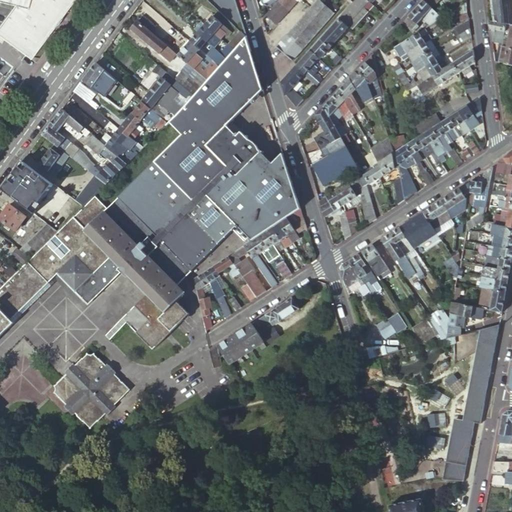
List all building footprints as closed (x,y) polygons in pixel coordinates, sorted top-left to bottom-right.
[(0,0),(0,3),(16,8),(27,11),(29,0),(0,0)] [(29,0),(27,11),(16,8),(0,27),(0,36),(25,55),(26,56),(67,0),(29,0)] [(67,0),(26,56),(31,60),(74,0),(67,0)] [(277,0),(266,13),(277,23),(297,0),(277,0)] [(319,0),(318,0),(277,47),(293,60),(334,13),(319,0)] [(351,30),(374,5),(371,3),(370,1),(368,0),(354,0),(353,3),(326,32),(335,40),(347,27),(351,30)] [(425,0),(423,0),(403,22),(412,30),(424,17),(428,20),(432,16),(438,21),(443,17),(433,7),(425,0)] [(470,19),(469,13),(456,16),(458,22),(470,19)] [(220,38),(221,37),(224,34),(228,29),(223,24),(223,23),(214,14),(206,23),(215,32),(214,33),(220,38)] [(143,15),(138,20),(151,31),(155,26),(143,15)] [(159,51),(166,44),(151,31),(138,20),(132,28),(159,51)] [(507,24),(490,20),(491,31),(496,32),(496,30),(505,32),(507,24)] [(206,23),(203,21),(195,30),(198,32),(206,23)] [(456,30),(458,36),(471,28),(470,22),(456,30)] [(215,32),(206,23),(198,32),(214,46),(220,38),(214,33),(215,32)] [(462,42),(472,36),(471,28),(458,36),(462,42)] [(234,49),(246,36),(239,29),(236,32),(238,34),(229,44),(234,49)] [(496,32),(491,31),(492,40),(500,41),(504,42),(505,36),(506,32),(505,32),(496,30),(496,32)] [(191,40),(200,49),(206,54),(209,51),(214,46),(198,32),(191,40)] [(326,32),(321,38),(329,46),(335,40),(326,32)] [(420,32),(403,43),(409,53),(417,48),(427,42),(420,32)] [(511,37),(510,37),(505,36),(504,42),(502,47),(511,49),(511,37)] [(251,77),(263,88),(247,37),(229,56),(251,77)] [(321,38),(310,50),(319,58),(329,46),(321,38)] [(199,72),(207,79),(211,75),(205,70),(198,64),(200,62),(194,56),(200,49),(191,40),(178,54),(199,72)] [(432,40),(427,42),(432,50),(437,48),(432,40)] [(427,42),(417,48),(422,56),(432,50),(427,42)] [(226,58),(234,49),(229,44),(221,53),(226,58)] [(220,52),(214,46),(209,51),(215,57),(220,52)] [(511,64),(511,49),(502,47),(500,54),(499,62),(511,64)] [(417,48),(409,53),(413,60),(416,59),(422,56),(417,48)] [(438,59),(442,56),(437,48),(432,50),(438,59)] [(476,63),(474,49),(454,62),(460,72),(463,71),(470,66),(476,63)] [(310,50),(304,58),(312,66),(319,58),(310,50)] [(427,65),(438,59),(432,50),(422,56),(427,65)] [(342,58),(334,51),(329,57),(336,64),(342,58)] [(221,63),(226,58),(221,53),(220,52),(215,57),(221,63)] [(409,53),(404,56),(408,63),(413,60),(409,53)] [(374,67),(372,55),(358,70),(366,78),(371,83),(377,77),(376,72),(374,70),(374,69),(373,68),(374,67)] [(165,149),(181,217),(248,146),(253,140),(252,139),(250,138),(249,138),(247,136),(240,130),(236,134),(227,125),(231,120),(253,99),(253,98),(253,97),(253,96),(252,95),(242,86),(251,77),(229,56),(207,79),(201,86),(194,93),(194,94),(188,100),(182,106),(174,114),(169,121),(181,133),(165,149)] [(404,56),(392,63),(396,69),(400,66),(401,68),(408,64),(408,63),(404,56)] [(421,69),(427,65),(422,56),(416,59),(421,69)] [(448,66),(442,56),(438,59),(443,69),(448,66)] [(304,58),(296,66),(305,74),(317,85),(322,79),(315,72),(317,70),(312,66),(304,58)] [(416,59),(413,60),(419,70),(421,69),(416,59)] [(443,69),(438,59),(427,65),(433,75),(443,69)] [(205,70),(211,75),(219,66),(213,61),(205,70)] [(117,80),(96,62),(83,80),(99,92),(109,79),(114,83),(117,80)] [(454,62),(448,66),(443,69),(450,79),(460,72),(454,62)] [(433,75),(427,65),(421,69),(419,70),(425,80),(433,75)] [(296,66),(289,74),(298,82),(305,74),(296,66)] [(167,71),(165,69),(147,91),(149,93),(167,71)] [(450,79),(443,69),(433,75),(440,85),(450,79)] [(180,81),(186,73),(182,70),(176,78),(180,81)] [(366,78),(358,70),(351,78),(357,89),(366,78)] [(168,109),(170,110),(172,108),(170,107),(171,105),(171,104),(168,101),(164,98),(173,87),(174,86),(173,85),(175,82),(177,84),(179,81),(167,71),(149,93),(163,105),(168,109)] [(201,86),(207,79),(199,72),(193,79),(197,83),(201,86)] [(191,90),(197,83),(193,79),(186,73),(180,81),(191,90)] [(289,74),(282,82),(288,100),(296,108),(304,99),(292,88),(298,82),(289,74)] [(425,80),(416,86),(422,96),(440,85),(433,75),(425,80)] [(253,98),(253,99),(263,88),(251,77),(242,86),(252,95),(253,96),(253,97),(253,98)] [(383,95),(377,77),(371,83),(369,85),(374,99),(383,95)] [(357,89),(351,78),(337,92),(346,100),(350,107),(354,101),(351,94),(357,89)] [(371,83),(366,78),(357,89),(365,104),(374,99),(369,85),(371,83)] [(109,79),(99,92),(105,96),(114,83),(109,79)] [(130,91),(117,80),(114,83),(128,94),(130,91)] [(182,95),(188,89),(179,81),(177,84),(175,82),(173,85),(174,86),(173,87),(177,90),(182,95)] [(95,93),(81,82),(75,91),(88,102),(91,98),(95,93)] [(194,93),(201,86),(197,83),(191,90),(194,93)] [(480,90),(479,83),(465,86),(467,92),(480,90)] [(168,101),(171,97),(177,90),(173,87),(164,98),(168,101)] [(182,95),(188,100),(194,94),(188,89),(182,95)] [(134,94),(130,91),(128,94),(119,105),(123,108),(134,94)] [(346,100),(337,92),(330,100),(339,108),(343,115),(346,119),(350,116),(353,114),(350,107),(346,100)] [(160,116),(163,118),(165,115),(159,110),(163,105),(149,93),(142,101),(150,108),(160,116)] [(170,110),(174,114),(182,106),(171,97),(168,101),(171,104),(171,105),(170,107),(172,108),(170,110)] [(483,110),(481,97),(469,105),(475,115),(479,113),(483,110)] [(91,98),(88,102),(96,109),(99,105),(91,98)] [(339,108),(330,100),(325,106),(335,126),(340,135),(344,133),(340,124),(341,123),(338,120),(343,115),(339,108)] [(132,112),(141,119),(150,108),(142,101),(132,112)] [(359,110),(354,101),(350,107),(353,114),(359,110)] [(159,110),(165,115),(168,112),(166,111),(168,109),(163,105),(159,110)] [(475,115),(469,105),(459,111),(466,121),(475,115)] [(325,106),(317,115),(326,131),(335,126),(325,106)] [(62,108),(55,118),(63,125),(66,121),(80,133),(83,129),(85,127),(62,108)] [(150,128),(154,124),(160,116),(150,108),(141,119),(150,128)] [(459,111),(451,117),(457,127),(460,125),(464,130),(469,127),(469,126),(466,121),(459,111)] [(137,124),(141,119),(132,112),(119,128),(132,140),(137,134),(140,136),(143,132),(140,130),(142,129),(137,124)] [(415,128),(419,137),(423,134),(432,129),(441,123),(437,114),(415,128)] [(480,124),(475,115),(466,121),(471,129),(480,124)] [(154,124),(161,129),(167,122),(163,118),(160,116),(154,124)] [(350,116),(346,119),(350,127),(354,124),(350,116)] [(457,127),(451,117),(441,123),(453,141),(462,135),(457,127)] [(55,118),(50,125),(58,131),(63,125),(55,118)] [(66,121),(63,125),(78,138),(79,137),(83,132),(84,130),(83,129),(80,133),(66,121)] [(441,123),(432,129),(444,147),(450,143),(453,141),(441,123)] [(50,125),(42,135),(54,143),(64,151),(66,153),(74,144),(58,131),(50,125)] [(462,135),(463,136),(472,131),(469,127),(464,130),(460,125),(457,127),(462,135)] [(326,131),(314,138),(320,149),(342,138),(340,135),(335,126),(326,131)] [(130,143),(133,140),(132,140),(119,128),(112,137),(126,148),(131,153),(133,151),(134,150),(135,149),(136,150),(137,151),(139,150),(137,149),(130,143)] [(438,156),(444,152),(446,150),(444,147),(432,129),(423,134),(434,151),(438,156)] [(372,133),(366,136),(370,142),(375,140),(372,133)] [(112,137),(109,134),(102,142),(105,145),(112,137)] [(419,137),(414,140),(421,150),(426,156),(431,153),(434,151),(423,134),(419,137)] [(404,135),(395,137),(398,151),(405,146),(407,145),(404,135)] [(395,137),(394,136),(389,137),(390,137),(396,152),(398,151),(395,137)] [(126,148),(112,137),(105,145),(106,145),(118,155),(119,156),(126,148)] [(394,153),(396,152),(390,137),(385,140),(393,154),(394,153)] [(105,145),(102,142),(97,138),(90,146),(98,154),(103,148),(106,145),(105,145)] [(253,140),(248,146),(257,155),(261,150),(259,149),(259,147),(258,146),(253,140)] [(387,158),(393,154),(385,140),(379,144),(387,158)] [(407,145),(405,146),(411,156),(415,163),(418,168),(423,164),(425,163),(418,152),(421,150),(414,140),(407,145)] [(468,144),(475,154),(480,151),(473,141),(468,144)] [(64,151),(54,143),(39,163),(54,174),(66,158),(61,155),(64,151)] [(74,144),(66,153),(69,155),(72,158),(75,154),(80,148),(74,144)] [(387,158),(379,144),(373,147),(381,162),(387,158)] [(118,155),(106,145),(103,148),(109,154),(107,157),(111,161),(112,161),(118,155)] [(181,217),(192,270),(237,225),(238,224),(246,233),(253,240),(259,236),(266,231),(273,226),(280,222),(301,208),(297,197),(257,155),(248,146),(181,217)] [(411,156),(405,146),(398,151),(400,166),(402,177),(403,183),(408,182),(414,195),(420,191),(413,179),(411,180),(406,170),(408,168),(404,161),(411,156)] [(446,150),(458,166),(463,162),(452,146),(446,150)] [(347,147),(314,165),(324,184),(336,178),(339,183),(354,175),(351,170),(358,167),(354,160),(347,147)] [(371,167),(372,168),(374,166),(381,162),(373,147),(370,148),(372,152),(365,156),(366,158),(371,167)] [(80,148),(75,154),(80,158),(81,157),(90,164),(92,162),(85,153),(80,148)] [(130,158),(136,153),(133,151),(131,153),(126,148),(119,156),(123,159),(127,155),(130,158)] [(180,283),(192,270),(181,217),(165,149),(107,207),(94,194),(85,203),(83,205),(58,230),(39,250),(30,258),(29,259),(24,263),(16,272),(10,278),(3,285),(0,287),(0,329),(50,280),(59,272),(94,237),(112,255),(122,265),(125,269),(130,274),(148,293),(168,312),(180,300),(189,292),(180,283)] [(257,155),(297,197),(283,153),(273,163),(261,150),(257,155)] [(438,157),(438,156),(434,151),(431,153),(436,160),(439,158),(438,157)] [(447,164),(451,170),(455,168),(444,152),(438,156),(445,165),(447,164)] [(382,164),(375,169),(381,178),(391,172),(396,169),(394,153),(393,154),(387,158),(381,162),(382,164)] [(75,154),(72,158),(86,168),(90,164),(81,157),(80,158),(75,154)] [(123,159),(119,156),(118,155),(112,161),(120,168),(126,162),(123,159)] [(415,163),(411,156),(404,161),(408,168),(415,163)] [(98,164),(103,169),(111,161),(107,157),(106,157),(104,159),(98,164)] [(358,167),(362,174),(372,168),(371,167),(366,158),(362,161),(359,157),(354,160),(358,167)] [(499,161),(498,164),(497,171),(507,173),(508,165),(504,157),(499,161)] [(54,183),(24,160),(3,188),(35,213),(42,203),(40,201),(54,183)] [(120,168),(112,161),(111,161),(103,169),(112,176),(120,168)] [(90,164),(86,168),(89,171),(95,164),(92,162),(90,164)] [(91,172),(95,176),(103,169),(98,164),(96,166),(91,172)] [(423,164),(418,168),(427,186),(433,182),(423,164)] [(472,181),(471,191),(474,191),(475,199),(487,202),(494,166),(484,173),(483,182),(472,180),(472,181)] [(105,183),(112,176),(103,169),(95,176),(105,183)] [(360,189),(361,194),(367,225),(377,219),(368,186),(371,184),(371,185),(381,178),(375,169),(365,175),(365,176),(361,179),(360,183),(361,187),(360,189)] [(511,173),(507,173),(497,171),(496,176),(509,179),(508,185),(511,185),(511,173)] [(80,199),(85,203),(94,194),(105,183),(95,176),(82,192),(84,193),(80,199)] [(357,177),(336,191),(342,206),(361,194),(360,189),(357,177)] [(403,183),(402,177),(395,182),(399,204),(405,200),(403,183)] [(408,182),(403,183),(405,200),(414,195),(408,182)] [(469,182),(451,194),(457,205),(467,198),(465,196),(468,194),(470,184),(469,182)] [(499,195),(511,197),(511,185),(508,185),(508,188),(507,192),(497,190),(493,190),(493,193),(497,194),(499,195)] [(68,193),(72,196),(74,198),(78,192),(73,188),(68,193)] [(342,206),(336,191),(320,201),(322,207),(324,206),(328,214),(342,206)] [(451,194),(441,200),(448,211),(457,205),(451,194)] [(510,208),(511,208),(511,197),(499,195),(498,199),(505,200),(504,207),(510,208)] [(47,222),(58,230),(83,205),(74,198),(72,196),(47,222)] [(457,205),(460,213),(467,209),(467,198),(457,205)] [(441,200),(433,206),(440,216),(443,221),(451,215),(448,211),(441,200)] [(10,203),(0,217),(0,218),(16,230),(27,215),(10,203)] [(451,215),(452,218),(460,213),(457,205),(448,211),(451,215)] [(433,206),(424,212),(431,222),(434,220),(440,216),(433,206)] [(503,225),(506,226),(510,208),(504,207),(501,220),(500,221),(503,222),(503,225)] [(301,208),(280,222),(289,235),(288,235),(293,242),(299,238),(297,233),(307,227),(301,208)] [(467,220),(466,229),(484,219),(486,209),(483,208),(483,211),(484,211),(467,220)] [(424,212),(406,224),(412,234),(418,230),(431,222),(424,212)] [(348,224),(345,214),(339,216),(345,239),(352,235),(348,224)] [(443,221),(444,223),(452,218),(451,215),(443,221)] [(440,216),(434,220),(439,227),(444,223),(443,221),(440,216)] [(355,221),(348,224),(352,235),(359,230),(355,221)] [(47,222),(19,249),(30,258),(39,250),(58,230),(47,222)] [(280,222),(273,226),(282,239),(288,235),(289,235),(280,222)] [(238,224),(237,225),(245,234),(246,233),(238,224)] [(500,232),(500,236),(511,238),(511,227),(506,226),(503,225),(498,224),(498,227),(501,227),(500,232)] [(273,226),(266,231),(275,244),(282,239),(273,226)] [(415,250),(411,243),(401,227),(391,233),(405,255),(406,256),(415,250)] [(266,231),(259,236),(272,255),(279,251),(275,244),(266,231)] [(391,233),(382,239),(393,256),(394,255),(397,260),(400,258),(405,255),(391,233)] [(288,235),(282,239),(286,246),(293,242),(288,235)] [(511,238),(500,236),(496,235),(493,246),(511,249),(511,238)] [(253,240),(252,240),(261,253),(267,249),(271,256),(272,255),(259,236),(253,240)] [(94,237),(59,272),(86,300),(119,268),(122,265),(112,255),(94,237)] [(282,239),(275,244),(279,251),(282,249),(286,246),(282,239)] [(252,240),(245,245),(253,258),(259,255),(261,253),(252,240)] [(418,254),(421,258),(427,254),(419,241),(411,243),(415,250),(418,254)] [(375,258),(380,254),(374,244),(363,251),(380,278),(385,274),(375,258)] [(511,249),(493,246),(492,246),(490,256),(511,260),(511,249)] [(29,259),(16,248),(12,253),(24,263),(29,259)] [(267,249),(261,253),(265,260),(271,256),(267,249)] [(413,258),(418,254),(415,250),(406,256),(408,258),(409,257),(411,259),(413,258)] [(279,251),(272,255),(276,262),(283,258),(279,251)] [(370,291),(373,295),(376,292),(373,289),(375,288),(370,280),(371,279),(363,267),(366,264),(359,253),(350,260),(362,278),(366,284),(370,291)] [(380,278),(381,279),(392,272),(380,254),(375,258),(385,274),(380,278)] [(230,255),(214,266),(220,275),(222,278),(230,272),(233,278),(241,273),(236,265),(230,255)] [(259,255),(253,258),(272,287),(277,283),(259,255)] [(492,267),(511,271),(511,264),(511,260),(490,256),(490,259),(492,260),(491,267),(492,267)] [(248,257),(236,265),(241,273),(248,284),(257,297),(266,291),(253,270),(255,269),(248,257)] [(413,268),(418,265),(413,258),(411,259),(409,257),(408,258),(413,268)] [(448,260),(452,267),(457,263),(456,262),(453,257),(448,260)] [(406,262),(404,264),(408,271),(413,268),(408,258),(405,260),(406,262)] [(284,260),(278,265),(286,278),(292,273),(287,264),(284,260)] [(341,269),(347,287),(362,278),(350,260),(342,264),(341,269)] [(287,264),(292,273),(297,270),(291,261),(287,264)] [(451,286),(456,287),(458,276),(459,269),(459,267),(457,263),(452,267),(453,268),(451,278),(452,280),(451,286)] [(373,289),(376,292),(382,288),(366,264),(363,267),(371,279),(370,280),(375,288),(373,289)] [(3,273),(10,278),(16,272),(10,265),(3,273)] [(122,265),(119,268),(86,300),(89,304),(122,272),(127,277),(130,274),(125,269),(122,265)] [(286,278),(278,265),(277,265),(285,278),(286,278)] [(416,274),(419,278),(424,274),(418,265),(413,268),(416,274)] [(214,266),(204,272),(210,282),(225,318),(231,314),(223,296),(224,295),(221,289),(215,279),(219,276),(220,275),(214,266)] [(484,277),(490,278),(492,267),(491,267),(486,266),(484,277)] [(490,278),(508,282),(511,271),(492,267),(490,278)] [(206,331),(207,330),(212,327),(209,314),(210,314),(209,308),(212,307),(209,297),(205,298),(202,287),(210,282),(204,272),(194,279),(206,331)] [(226,286),(219,276),(215,279),(221,289),(226,286)] [(490,289),(495,290),(495,288),(489,286),(490,278),(484,277),(482,288),(484,288),(490,289)] [(347,287),(349,295),(356,290),(362,293),(359,288),(366,284),(362,278),(347,287)] [(495,290),(506,293),(508,282),(490,278),(489,286),(495,288),(495,290)] [(53,284),(50,280),(0,329),(0,335),(18,318),(53,284)] [(210,282),(202,287),(206,292),(212,288),(210,282)] [(257,297),(248,284),(243,288),(251,301),(257,297)] [(359,288),(362,293),(364,295),(370,291),(366,284),(359,288)] [(489,297),(490,289),(484,288),(481,302),(485,302),(486,297),(489,297)] [(491,310),(502,312),(506,293),(495,290),(490,289),(489,297),(486,297),(485,302),(481,302),(481,304),(491,306),(491,309),(491,310)] [(192,313),(180,300),(168,312),(148,293),(124,317),(152,346),(159,345),(168,336),(166,334),(169,331),(172,333),(192,313)] [(241,307),(234,296),(229,300),(236,311),(241,307)] [(303,313),(293,298),(260,319),(265,326),(277,318),(283,326),(303,313)] [(448,338),(462,334),(461,327),(456,326),(458,315),(465,317),(471,318),(474,306),(473,306),(453,302),(449,324),(448,338)] [(484,308),(474,306),(471,318),(482,320),(484,308)] [(429,316),(439,334),(447,331),(440,312),(429,316)] [(397,332),(397,333),(406,327),(399,315),(390,321),(392,325),(397,332)] [(456,326),(461,327),(463,327),(465,317),(458,315),(456,326)] [(412,328),(422,344),(439,334),(429,316),(412,328)] [(260,319),(255,323),(259,330),(265,326),(260,319)] [(252,324),(218,346),(230,365),(265,343),(252,324)] [(465,420),(474,422),(479,423),(498,324),(483,328),(465,420)] [(384,335),(397,332),(392,325),(382,328),(384,335)] [(274,327),(263,335),(268,343),(280,336),(274,327)] [(455,426),(472,430),(474,422),(465,420),(483,328),(476,330),(475,339),(477,339),(462,420),(453,418),(445,461),(465,465),(467,457),(450,453),(455,426)] [(218,346),(211,351),(215,368),(223,365),(218,346)] [(367,350),(369,358),(388,354),(385,346),(367,350)] [(67,374),(55,386),(56,387),(56,388),(57,389),(56,390),(55,393),(67,404),(65,406),(74,415),(76,413),(91,429),(106,414),(108,416),(117,407),(115,405),(131,389),(116,374),(118,372),(109,363),(107,365),(95,353),(94,354),(92,355),(91,355),(88,353),(76,366),(74,363),(65,372),(67,374)] [(448,383),(457,377),(455,374),(446,380),(448,383)] [(457,377),(448,383),(457,394),(465,387),(457,377)] [(431,398),(434,400),(439,391),(436,389),(431,398)] [(451,397),(439,391),(434,400),(446,406),(451,397)] [(511,409),(508,409),(504,414),(500,434),(511,434),(511,409)] [(445,412),(432,414),(433,427),(447,425),(445,412)] [(450,453),(467,457),(472,430),(455,426),(450,453)] [(511,434),(500,434),(498,443),(511,444),(511,438),(511,434)] [(446,438),(433,436),(431,446),(444,448),(446,438)] [(465,465),(445,461),(441,479),(462,480),(465,465)] [(494,464),(492,474),(505,474),(505,484),(511,484),(511,464),(494,464)] [(391,511),(424,511),(421,499),(389,505),(391,511)]
